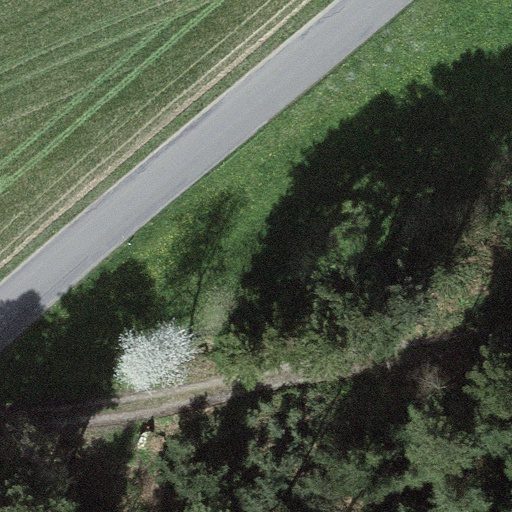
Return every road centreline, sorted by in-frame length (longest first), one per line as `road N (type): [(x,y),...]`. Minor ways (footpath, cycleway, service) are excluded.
road 1 (track): [(0,414),(511,324)]
road 2 (unclassified): [(371,0),(0,317)]
